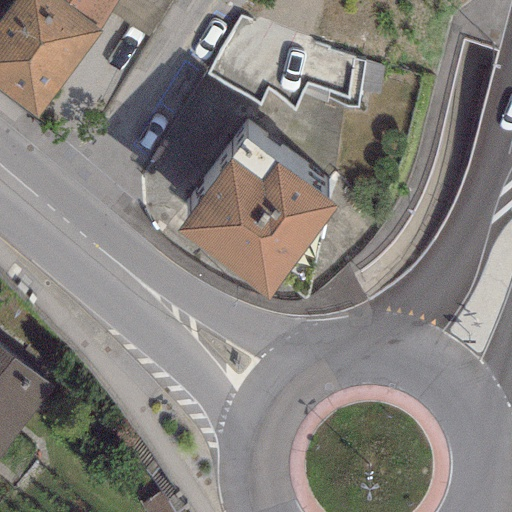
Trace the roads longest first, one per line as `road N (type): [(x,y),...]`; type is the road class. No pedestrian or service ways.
road 1 (primary): [(46,216),(268,405)]
road 2 (residential): [(46,216),(215,0)]
road 3 (primary): [(446,377),(411,356),(371,348),(331,355),(295,375),(268,405)]
road 4 (tertiary): [(511,219),(446,377)]
road 5 (primary): [(477,511),(485,442),(471,407),(446,377)]
